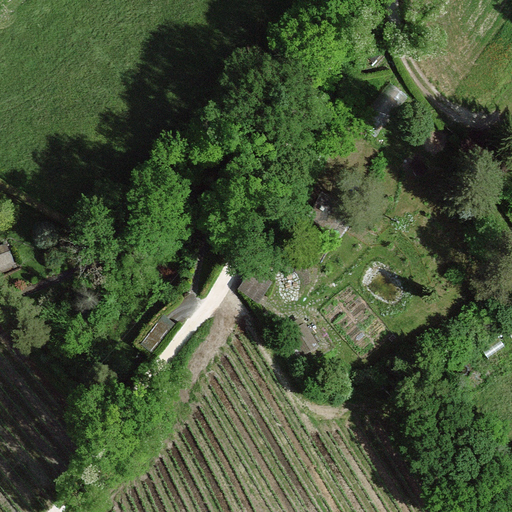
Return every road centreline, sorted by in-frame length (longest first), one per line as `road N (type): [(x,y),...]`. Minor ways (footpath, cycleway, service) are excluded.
road 1 (track): [(369,0),(241,255),(57,511)]
road 2 (track): [(395,0),(405,52),(452,112),(477,124),(511,109)]
